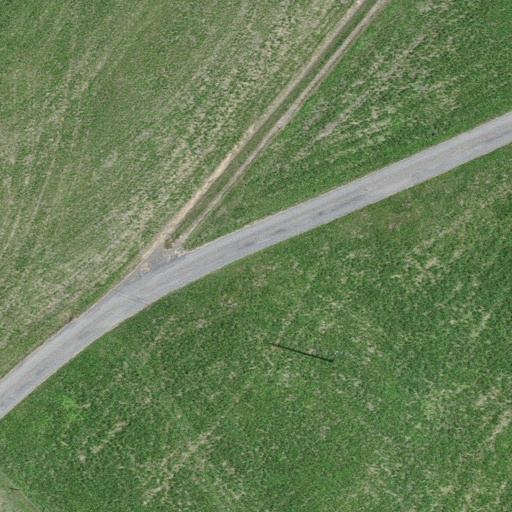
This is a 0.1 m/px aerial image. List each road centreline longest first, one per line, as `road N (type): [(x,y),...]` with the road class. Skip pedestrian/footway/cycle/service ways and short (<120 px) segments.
road 1 (unclassified): [(0,403),(137,293),(511,124)]
road 2 (track): [(137,293),(210,190),(368,0)]
